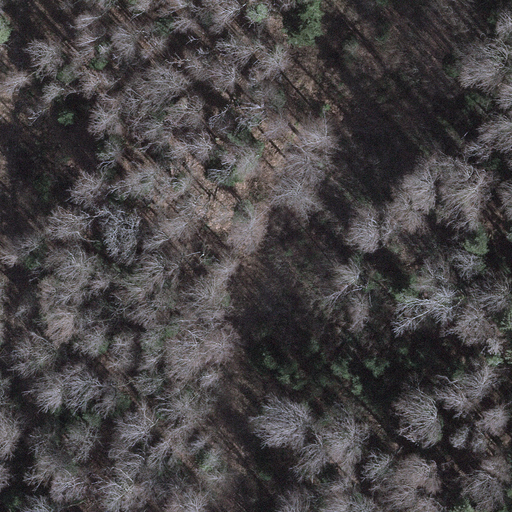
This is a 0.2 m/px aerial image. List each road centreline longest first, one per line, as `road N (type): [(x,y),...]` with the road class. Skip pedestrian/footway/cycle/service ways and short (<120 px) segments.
road 1 (track): [(232,511),(260,257),(287,136),(345,0)]
road 2 (track): [(30,434),(1,167),(13,0)]
